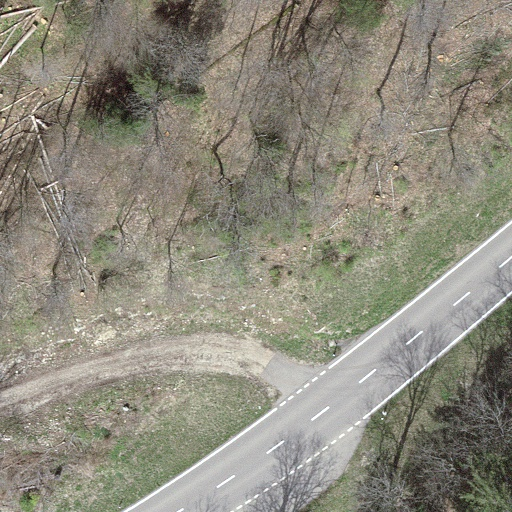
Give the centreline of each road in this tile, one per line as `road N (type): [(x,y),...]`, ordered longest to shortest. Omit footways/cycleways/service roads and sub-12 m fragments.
road 1 (secondary): [(177,511),(335,401),(511,255)]
road 2 (track): [(0,394),(147,345),(212,343),(335,401)]
